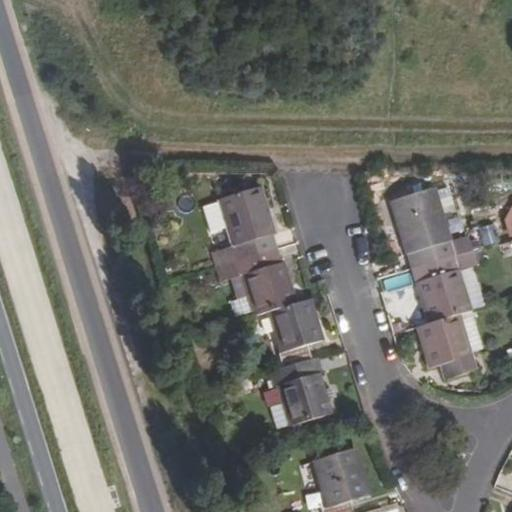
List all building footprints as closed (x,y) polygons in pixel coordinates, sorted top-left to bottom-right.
[(417,252),(421,266),(451,257),(431,190),(390,202),(407,255),(417,252)] [(225,229),(235,262),(265,253),(260,238),(271,236),(257,191),(216,203),(225,229)] [(225,229),(217,205),(200,210),(208,235),(225,229)] [(235,262),(230,248),(209,254),(214,268),(235,262)] [(235,262),(253,317),(267,313),(293,305),(280,264),(269,268),(265,253),(235,262)] [(415,284),(429,325),(457,317),(469,313),(451,257),(421,266),(425,280),(415,284)] [(240,277),(235,262),(214,268),(219,283),(240,277)] [(277,353),(283,369),(311,360),(306,345),(321,340),(309,300),(293,305),(267,313),(280,352),(277,353)] [(469,313),(457,317),(469,353),(481,350),(469,313)] [(441,366),(446,380),(475,371),(469,353),(457,317),(429,325),(416,329),(429,370),(441,366)] [(278,385),(291,426),(331,413),(319,373),(315,374),(311,360),(283,369),(287,383),(278,385)] [(320,510),(320,511),(352,511),(349,501),(367,496),(353,449),(313,462),(327,508),(320,510)]
